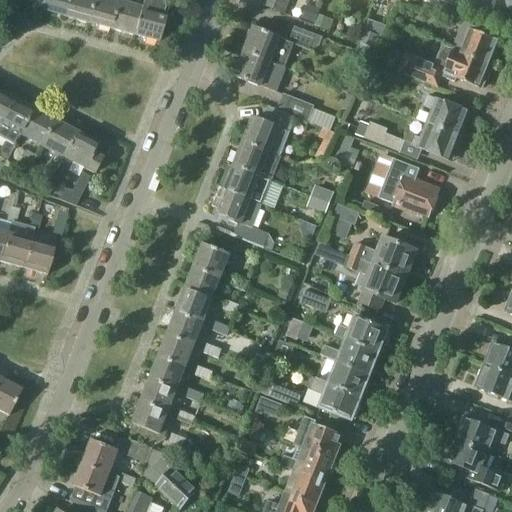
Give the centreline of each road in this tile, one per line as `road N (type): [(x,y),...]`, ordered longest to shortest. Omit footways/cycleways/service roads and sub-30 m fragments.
road 1 (residential): [(7,511),(59,407),(217,0)]
road 2 (residential): [(366,511),(511,162)]
